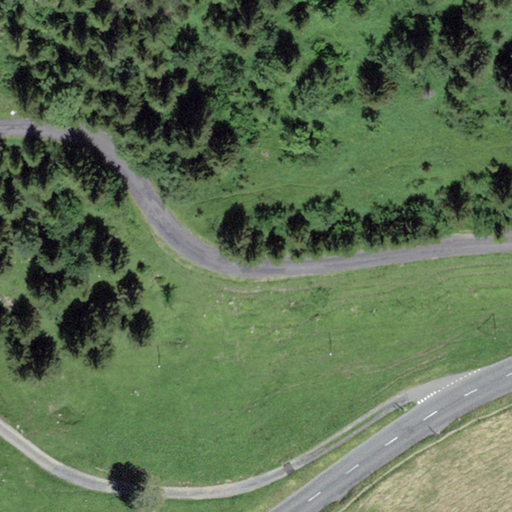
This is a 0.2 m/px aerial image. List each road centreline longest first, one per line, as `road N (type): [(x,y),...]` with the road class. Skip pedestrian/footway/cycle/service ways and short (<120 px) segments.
road 1 (unclassified): [(511,241),(269,267),(219,264),(175,235),(101,143),(67,128),(0,127)]
road 2 (track): [(461,398),(438,386),(405,395),(268,478),(226,492),(134,490),(80,479),(0,428)]
road 3 (secondary): [(511,374),(435,414),(292,511)]
